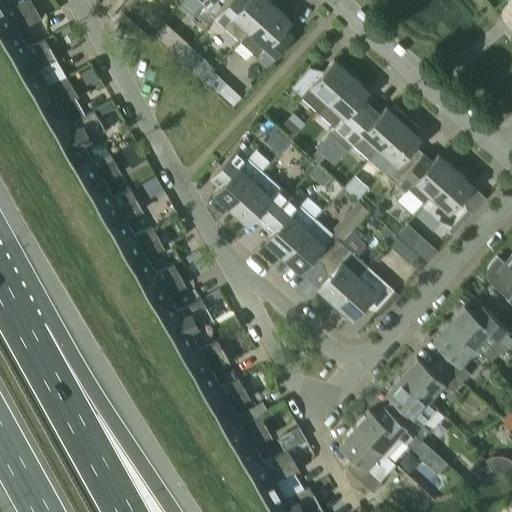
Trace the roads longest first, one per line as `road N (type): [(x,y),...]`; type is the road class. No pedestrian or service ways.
road 1 (residential): [(241,274),(214,241),(77,0)]
road 2 (residential): [(511,153),(332,0)]
road 3 (motorway): [(174,511),(124,437),(27,335)]
road 4 (residential): [(357,371),(511,201)]
road 5 (motorway): [(125,511),(27,335)]
road 6 (residential): [(313,409),(241,274)]
road 7 (residential): [(357,371),(241,274)]
